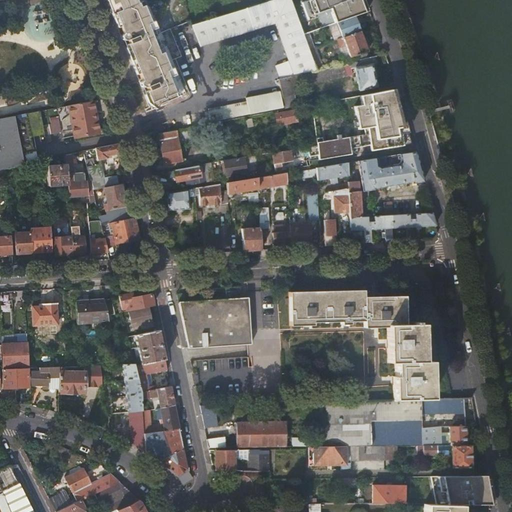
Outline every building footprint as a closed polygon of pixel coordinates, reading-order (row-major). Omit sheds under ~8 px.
[(172,59),(180,55),(170,29),(161,32),(158,26),(152,28),(140,0),(106,0),(109,7),(112,6),(115,12),(112,14),(118,28),(122,27),(124,30),(125,34),(123,34),(122,36),(121,39),(122,40),(123,41),(125,42),(129,41),(130,44),(125,46),(130,59),(141,88),(148,104),(150,109),(169,101),(168,98),(184,92),(172,61),(173,60),(172,59)] [(273,0),(227,14),(193,25),(202,46),(239,35),(276,23),(289,60),(277,65),(281,79),(280,79),(280,81),(294,77),(310,73),(318,72),(317,70),(310,50),(306,40),(304,35),(291,0),(273,0)] [(356,16),(368,12),(363,0),(308,0),(302,2),(309,21),(320,17),(324,28),(339,23),(356,16)] [(356,16),(339,23),(344,38),(361,32),(356,16)] [(361,32),(344,38),(346,46),(350,56),(368,50),(361,32)] [(313,38),(306,40),(310,50),(316,48),(313,38)] [(344,38),(334,41),(336,49),(346,46),(344,38)] [(310,50),(317,70),(324,68),(316,48),(310,50)] [(372,64),(370,57),(363,59),(359,60),(361,67),(372,64)] [(350,62),(352,69),(355,69),(361,67),(359,60),(350,62)] [(339,65),(342,78),(353,76),(352,69),(350,62),(345,63),(340,64),(339,65)] [(361,67),(355,69),(360,90),(377,86),(372,64),(361,67)] [(310,73),(294,77),(297,89),(342,78),(339,65),(324,68),(317,70),(318,72),(310,73)] [(294,77),(280,81),(283,97),(295,95),(298,94),(297,89),(294,77)] [(397,89),(361,96),(362,105),(354,106),(357,124),(367,122),(369,134),(361,135),(363,146),(371,145),(372,151),(412,144),(407,128),(388,131),(387,123),(382,123),(382,118),(404,115),(397,89)] [(212,122),(214,122),(248,115),(284,108),(281,91),(247,98),(247,101),(209,109),(212,122)] [(168,98),(169,101),(185,95),(184,92),(168,98)] [(317,103),(339,99),(338,93),(316,97),(317,103)] [(295,95),(283,97),(286,110),(297,108),(295,95)] [(99,132),(94,100),(69,105),(75,136),(99,132)] [(315,126),(313,105),(306,107),(308,121),(307,121),(307,127),(315,126)] [(296,110),(276,114),(278,125),(298,122),(296,110)] [(26,114),(13,116),(20,151),(33,148),(26,114)] [(13,116),(0,118),(0,169),(5,168),(22,164),(20,151),(13,116)] [(50,116),(50,132),(60,132),(60,116),(50,116)] [(405,120),(387,123),(388,131),(407,128),(405,120)] [(163,123),(153,127),(156,133),(166,129),(163,123)] [(204,125),(193,127),(196,144),(207,142),(204,125)] [(177,130),(160,134),(161,142),(178,138),(177,130)] [(351,149),(358,147),(357,136),(346,137),(346,134),(336,135),(337,139),(323,142),(322,137),(316,138),(317,145),(307,146),(308,152),(309,156),(318,154),(319,160),(352,154),(351,149)] [(178,138),(161,142),(162,149),(164,155),(165,164),(182,160),(178,138)] [(107,156),(121,153),(119,143),(93,149),(94,153),(96,152),(98,161),(108,159),(107,156)] [(306,153),(305,147),(290,149),(291,155),(306,153)] [(291,155),(290,149),(284,151),(275,152),(274,152),(275,163),(292,160),(291,155)] [(424,181),(416,152),(400,154),(402,162),(399,164),(381,167),(378,166),(377,158),(359,161),(364,191),(375,189),(375,188),(413,181),(413,183),(424,181)] [(256,175),(259,174),(256,156),(226,162),(229,175),(248,172),(248,170),(255,168),(256,175)] [(100,188),(104,187),(105,187),(103,175),(100,176),(97,165),(96,166),(94,159),(86,161),(90,176),(90,179),(91,181),(93,190),(100,188)] [(347,163),(317,168),(317,175),(318,180),(332,178),(338,177),(347,176),(347,163)] [(66,165),(46,166),(48,186),(53,186),(68,185),(68,183),(67,175),(66,166),(66,165)] [(201,177),(203,184),(208,183),(204,167),(204,165),(199,165),(199,166),(201,177)] [(212,165),(204,167),(208,183),(215,182),(212,165)] [(175,170),(178,182),(201,177),(199,166),(175,170)] [(317,168),(311,169),(304,170),(305,177),(317,175),(317,168)] [(288,183),(288,173),(258,178),(257,178),(258,188),(288,183)] [(257,178),(227,183),(228,191),(228,194),(258,189),(258,188),(257,178)] [(358,181),(348,183),(348,189),(349,194),(360,192),(358,181)] [(88,195),(87,182),(85,182),(71,183),(68,183),(68,185),(68,197),(88,195)] [(109,210),(126,206),(121,184),(105,187),(104,187),(109,210)] [(221,184),(200,187),(201,206),(222,204),(221,191),(221,184)] [(103,201),(100,188),(93,190),(94,194),(96,202),(96,203),(103,201)] [(189,189),(168,193),(170,210),(191,209),(189,189)] [(348,189),(342,190),(334,191),(326,192),(325,196),(325,198),(334,197),(336,212),(350,212),(349,194),(348,189)] [(364,214),(360,192),(349,194),(350,212),(350,217),(364,216),(364,214)] [(318,194),(310,195),(312,220),(319,219),(318,194)] [(91,214),(99,214),(99,212),(96,203),(96,202),(90,202),(91,214)] [(393,215),(394,215),(393,202),(385,203),(385,216),(393,215)] [(101,225),(135,218),(132,205),(126,206),(109,210),(99,212),(99,214),(101,225)] [(269,209),(260,209),(261,228),(260,228),(260,231),(270,230),(269,209)] [(325,220),(327,246),(338,245),(336,219),(331,219),(330,210),(326,211),(326,220),(325,220)] [(436,225),(433,212),(413,214),(414,227),(436,225)] [(414,227),(413,214),(394,215),(393,215),(394,228),(414,227)] [(394,228),(393,215),(385,216),(372,216),(373,229),(392,228),(394,228)] [(350,217),(351,230),(368,230),(373,229),(372,216),(368,216),(364,216),(350,217)] [(106,246),(139,239),(135,218),(101,225),(104,238),(106,246)] [(54,237),(55,256),(65,255),(65,252),(72,252),(70,227),(70,225),(63,226),(64,234),(67,234),(68,237),(54,237)] [(292,229),(291,225),(275,226),(275,232),(273,233),(274,243),(293,242),(292,229)] [(72,252),(72,254),(86,254),(85,232),(79,232),(79,226),(70,227),(72,252)] [(30,233),(32,252),(52,251),(51,227),(31,229),(31,233),(30,233)] [(243,229),(244,251),(261,250),(260,231),(260,228),(243,229)] [(292,229),(293,242),(312,240),(311,228),(292,229)] [(17,253),(32,252),(30,233),(16,234),(17,253)] [(0,254),(8,254),(7,237),(0,237),(0,254)] [(90,239),(91,253),(107,253),(106,246),(104,238),(95,239),(90,239)] [(421,399),(432,399),(431,361),(425,361),(424,324),(406,325),(404,295),(370,296),(370,289),(296,291),(297,325),(320,325),(320,321),(347,321),(348,324),(357,324),(357,321),(369,321),(369,327),(391,326),(393,362),(399,361),(400,374),(398,375),(398,400),(421,399)] [(153,305),(151,294),(134,297),(135,296),(135,295),(134,294),(133,293),(120,296),(123,309),(126,309),(127,311),(153,305)] [(248,297),(179,302),(188,348),(252,344),(248,297)] [(112,298),(104,300),(108,315),(115,314),(112,298)] [(108,315),(104,300),(76,302),(77,323),(90,322),(91,328),(111,327),(108,315)] [(56,303),(44,303),(44,305),(32,306),(33,325),(57,323),(56,303)] [(146,309),(129,312),(131,326),(149,322),(146,309)] [(158,330),(135,335),(135,338),(141,364),(165,359),(158,330)] [(29,368),(28,351),(1,352),(2,370),(15,369),(27,368),(29,368)] [(167,369),(165,359),(141,364),(135,365),(141,392),(149,391),(156,389),(156,385),(153,386),(150,372),(167,369)] [(135,363),(123,363),(126,394),(128,412),(130,412),(132,444),(145,452),(144,436),(144,433),(142,411),(142,400),(141,392),(135,365),(135,363)] [(102,385),(100,364),(69,366),(63,366),(63,372),(84,372),(84,376),(84,386),(102,385)] [(59,366),(48,367),(47,385),(48,388),(59,388),(59,372),(59,366)] [(48,367),(39,367),(39,372),(31,372),(31,373),(28,373),(28,384),(47,385),(48,367)] [(15,369),(16,387),(28,387),(28,384),(28,373),(27,368),(15,369)] [(15,369),(2,370),(2,373),(3,387),(3,388),(16,387),(15,369)] [(84,372),(63,372),(59,372),(59,388),(59,392),(84,392),(84,386),(84,376),(84,372)] [(170,386),(156,389),(157,391),(158,397),(159,399),(160,407),(174,404),(170,386)] [(157,391),(156,389),(149,391),(150,399),(151,399),(158,397),(157,391)] [(149,391),(141,392),(142,400),(150,399),(149,391)] [(464,411),(463,398),(432,399),(421,399),(421,413),(464,411)] [(422,423),(421,413),(421,399),(398,400),(363,401),(363,400),(319,401),(320,426),(320,438),(320,446),(346,445),(351,445),(372,445),(372,427),(371,424),(422,423)] [(315,403),(291,404),(291,413),(316,413),(315,403)] [(179,428),(174,404),(160,407),(156,408),(155,408),(158,425),(149,426),(146,410),(142,411),(144,433),(148,433),(170,429),(179,428)] [(215,404),(200,405),(205,427),(217,425),(215,404)] [(236,422),(237,447),(286,446),(286,421),(236,422)] [(422,426),(372,427),(372,445),(384,445),(422,444),(422,426)] [(442,444),(441,426),(422,426),(422,444),(423,444),(440,444),(442,444)] [(451,444),(466,444),(466,426),(450,426),(450,441),(450,444),(451,444)] [(183,448),(179,428),(170,429),(174,453),(183,448)] [(174,453),(170,429),(148,433),(148,436),(144,436),(145,452),(161,463),(161,460),(174,453)] [(226,437),(208,439),(209,447),(227,447),(226,437)] [(320,446),(320,438),(292,438),(292,446),(309,446),(314,446),(320,446)] [(451,455),(451,444),(450,444),(446,444),(442,444),(440,444),(423,444),(423,452),(439,452),(439,455),(446,455),(451,455)] [(451,467),(471,467),(471,444),(466,444),(451,444),(451,455),(451,459),(451,467)] [(346,445),(320,446),(314,446),(314,465),(341,465),(346,465),(346,445)] [(372,445),(351,445),(351,460),(384,460),(384,445),(372,445)] [(188,469),(183,448),(174,453),(161,460),(161,463),(177,476),(188,469)] [(269,449),(217,450),(217,469),(235,470),(235,459),(246,459),(246,470),(269,470),(269,449)] [(33,511),(10,466),(0,470),(0,511),(33,511)] [(95,492),(91,483),(83,468),(64,477),(76,501),(80,499),(95,492)] [(118,481),(111,473),(91,483),(95,492),(97,491),(118,481)] [(461,504),(478,504),(477,475),(477,474),(464,474),(464,482),(464,488),(464,491),(464,494),(461,494),(458,494),(456,496),(456,497),(459,497),(459,504),(461,504)] [(421,477),(410,477),(410,497),(415,497),(420,497),(420,493),(421,477)] [(138,498),(118,481),(97,491),(107,511),(110,511),(116,509),(138,498)] [(373,485),(373,503),(405,504),(405,485),(373,485)] [(440,493),(420,493),(420,497),(420,500),(420,504),(425,504),(440,504),(440,493)] [(63,494),(50,501),(55,511),(68,504),(63,494)] [(145,511),(140,500),(138,498),(116,509),(117,511),(145,511)] [(80,499),(76,501),(55,511),(85,511),(87,511),(80,499)]
